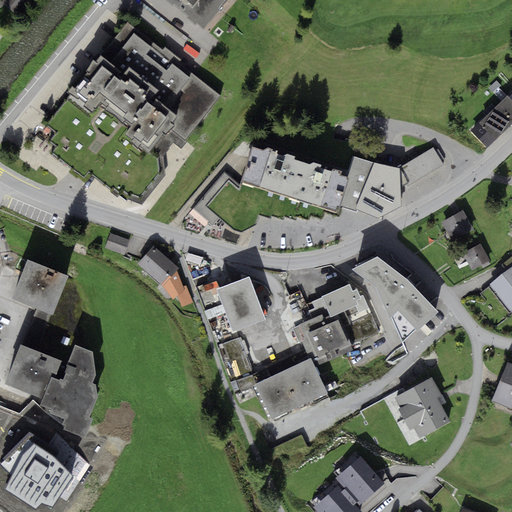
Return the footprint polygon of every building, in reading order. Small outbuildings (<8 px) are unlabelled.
[(30,0),(2,0),(0,2),(16,16),(30,0)] [(225,0),(165,0),(172,6),(174,4),(188,16),(187,18),(195,25),(197,23),(204,29),(220,11),(218,9),(225,0)] [(163,50),(128,23),(96,63),(94,61),(86,71),(88,72),(75,89),(72,87),(68,91),(71,94),(46,125),(57,134),(50,142),(58,147),(52,153),(84,177),(89,173),(111,189),(109,191),(117,197),(119,194),(122,197),(126,201),(127,198),(141,205),(165,177),(163,156),(173,142),(181,149),(187,142),(186,140),(220,96),(178,63),(181,60),(165,48),(163,50)] [(488,87),(492,92),(501,85),(497,80),(488,87)] [(486,148),(511,123),(511,100),(507,96),(470,131),(486,148)] [(263,151),(253,147),(239,186),(225,172),(193,209),(212,226),(219,218),(234,230),(242,232),(255,224),(259,214),(270,219),(271,216),(283,220),(284,216),(294,220),(295,216),(309,220),(311,215),(322,218),(325,211),(335,214),(338,206),(348,178),(340,175),(341,171),(332,169),(331,172),(320,168),(321,166),(315,162),(311,165),(294,159),(296,157),(268,148),(263,151)] [(399,167),(400,169),(408,183),(409,185),(444,165),(434,148),(399,167)] [(355,156),(348,178),(338,206),(356,212),(357,209),(379,218),(401,206),(401,187),(408,183),(400,169),(398,169),(355,156)] [(441,222),(453,242),(474,229),(462,210),(441,222)] [(130,240),(110,234),(105,249),(125,256),(130,240)] [(462,253),(472,271),(490,261),(480,243),(462,253)] [(179,268),(153,246),(138,264),(162,284),(170,276),(171,278),(177,271),(179,268)] [(407,280),(377,256),(352,269),(376,287),(390,320),(392,318),(402,342),(416,330),(418,332),(438,313),(407,280)] [(68,276),(28,259),(12,298),(38,309),(35,316),(47,321),(50,314),(52,315),(68,276)] [(511,267),(490,284),(511,312),(511,267)] [(183,287),(177,271),(171,278),(170,276),(162,284),(173,300),(178,296),(184,291),(183,287)] [(266,320),(249,277),(216,290),(233,332),(266,320)] [(214,280),(203,284),(206,291),(217,287),(214,280)] [(322,296),(322,298),(331,317),(336,315),(347,341),(349,340),(351,345),(379,333),(363,296),(360,297),(357,290),(352,291),(349,284),(322,296)] [(186,286),(183,287),(184,291),(178,296),(182,307),(193,303),(186,286)] [(354,351),(351,345),(349,340),(347,341),(336,315),(331,317),(322,298),(312,302),(312,303),(307,305),(310,310),(309,311),(312,319),(299,325),(299,326),(293,329),(299,343),(302,342),(309,359),(310,358),(315,367),(354,351)] [(255,384),(252,375),(240,338),(218,345),(231,382),(237,380),(241,392),(255,385),(255,384)] [(67,363),(20,345),(5,384),(43,399),(52,378),(59,381),(60,379),(62,379),(67,367),(66,366),(67,363)] [(93,353),(75,345),(67,363),(66,366),(67,367),(62,379),(60,379),(59,381),(52,378),(43,399),(40,406),(51,410),(50,413),(65,419),(62,425),(65,427),(64,430),(83,439),(92,420),(89,418),(98,398),(95,384),(92,383),(96,375),(93,353)] [(253,373),(255,380),(297,362),(294,356),(253,373)] [(274,424),(329,398),(315,367),(310,358),(309,359),(255,384),(255,385),(274,424)] [(491,401),(511,409),(511,364),(507,363),(491,401)] [(432,377),(394,398),(400,408),(398,410),(410,430),(413,428),(419,439),(450,422),(441,405),(446,403),(432,377)] [(48,445),(31,434),(0,465),(12,476),(6,490),(36,510),(42,504),(51,507),(60,497),(67,501),(90,467),(57,434),(48,445)] [(282,455),(306,445),(302,435),(278,445),(282,455)] [(385,483),(361,457),(335,479),(340,484),(313,507),(317,511),(360,511),(355,505),(357,503),(359,506),(385,483)]
